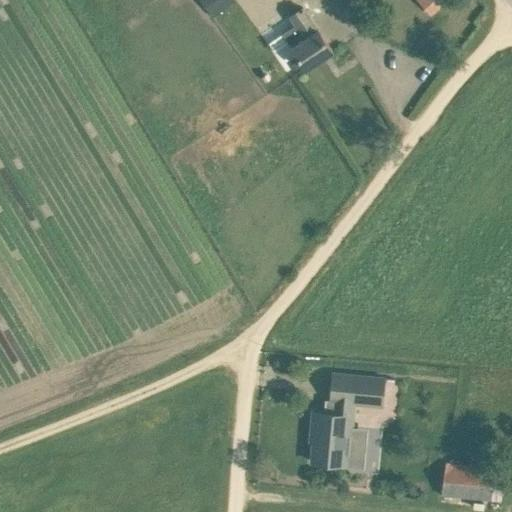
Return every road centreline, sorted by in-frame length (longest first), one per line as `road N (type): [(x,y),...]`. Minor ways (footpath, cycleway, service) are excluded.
road 1 (track): [(254,348),(511,20)]
road 2 (track): [(0,447),(254,348)]
road 3 (track): [(239,511),(254,348)]
